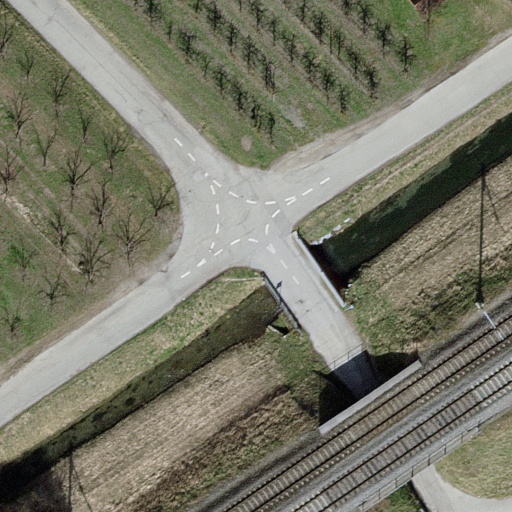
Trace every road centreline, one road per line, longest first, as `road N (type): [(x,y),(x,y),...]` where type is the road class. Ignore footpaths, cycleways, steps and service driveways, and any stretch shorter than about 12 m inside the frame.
road 1 (unclassified): [(450,511),(254,223)]
road 2 (unclassified): [(254,223),(31,0)]
road 3 (unclassified): [(0,400),(254,223)]
road 4 (track): [(511,61),(254,223)]
